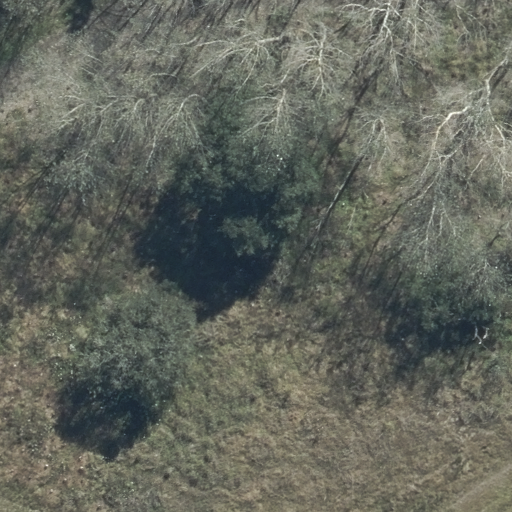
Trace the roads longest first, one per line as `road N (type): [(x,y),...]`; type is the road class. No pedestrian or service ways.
road 1 (track): [(213,0),(74,51),(0,99)]
road 2 (track): [(511,435),(392,511)]
